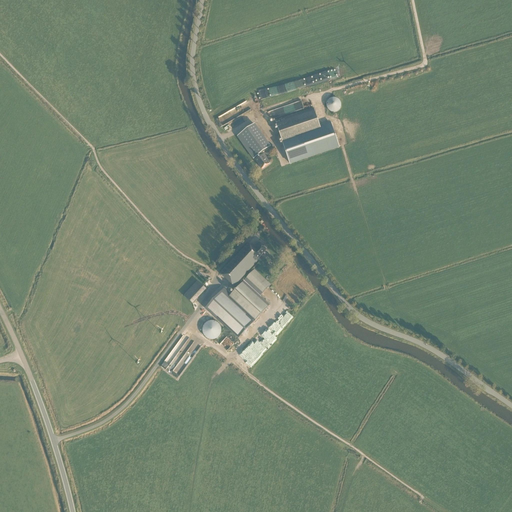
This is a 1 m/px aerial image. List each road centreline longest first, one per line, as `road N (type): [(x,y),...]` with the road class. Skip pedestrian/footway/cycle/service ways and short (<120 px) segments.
road 1 (tertiary): [(511,407),(424,346),(355,315),(240,172),(207,120),(193,78),(202,0)]
road 2 (track): [(0,54),(172,246),(216,274)]
road 3 (tertiary): [(71,511),(56,449),(0,311)]
